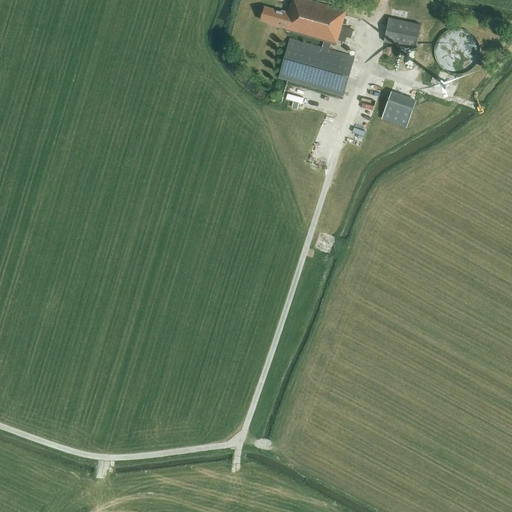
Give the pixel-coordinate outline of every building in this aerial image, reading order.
[(351,38),(353,30),(342,26),(346,11),(309,0),(293,0),(292,4),(290,4),(288,12),(282,11),(282,12),(265,7),(261,19),(270,22),(269,23),(287,28),(286,30),(324,41),(322,48),(290,38),(279,78),(343,96),(354,57),(329,50),(331,43),(337,45),(338,41),(345,43),(347,37),(351,38)] [(384,42),(416,49),(421,25),(389,18),(384,42)] [(481,65),(478,35),(449,38),(451,61),(450,61),(451,68),(481,65)] [(378,109),(382,91),(368,88),(364,103),(369,104),(367,113),(372,114),(374,108),(378,109)] [(382,118),(407,127),(416,101),(391,92),(382,118)]
